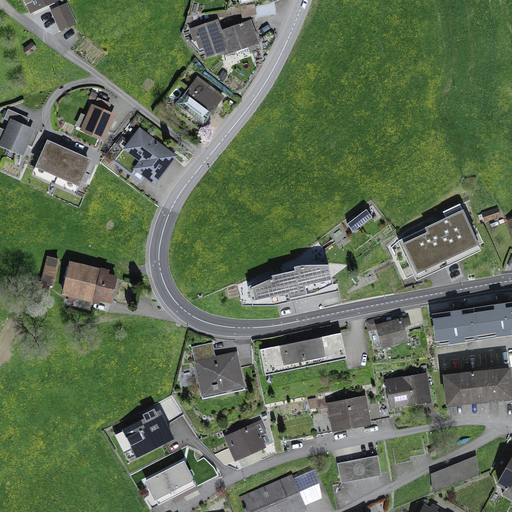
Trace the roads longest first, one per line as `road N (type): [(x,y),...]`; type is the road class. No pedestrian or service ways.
road 1 (tertiary): [(511,281),(266,327),(206,322),(176,303),(158,261),(162,230),(184,186),(252,102),(303,0)]
road 2 (residential): [(499,425),(452,424),(297,454),(173,511)]
road 3 (residential): [(499,425),(472,448),(341,511)]
